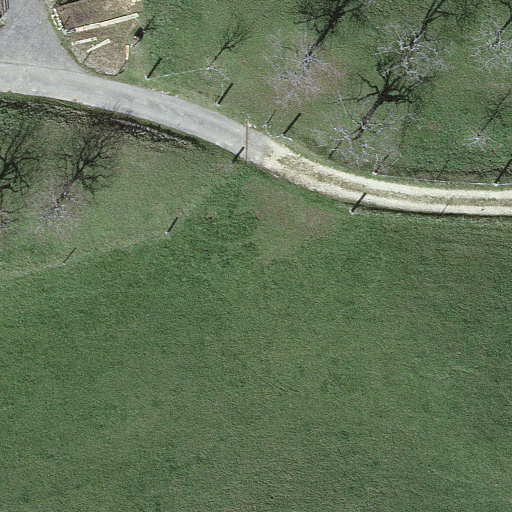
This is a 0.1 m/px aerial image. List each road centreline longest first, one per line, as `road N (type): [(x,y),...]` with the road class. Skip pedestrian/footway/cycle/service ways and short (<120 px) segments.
road 1 (track): [(0,78),(155,107),(273,156)]
road 2 (track): [(511,198),(358,190),(273,156)]
